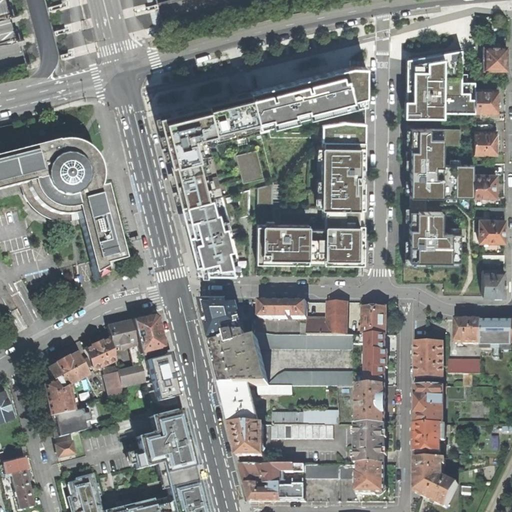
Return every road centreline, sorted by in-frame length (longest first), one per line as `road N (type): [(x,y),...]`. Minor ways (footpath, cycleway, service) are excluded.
road 1 (residential): [(230,510),(406,511),(409,301)]
road 2 (residential): [(379,295),(383,5)]
road 3 (secondary): [(124,70),(383,5)]
road 4 (secondary): [(124,70),(177,295)]
road 5 (secondary): [(0,56),(224,0)]
road 6 (secondary): [(177,295),(230,510)]
road 7 (residential): [(379,295),(177,295)]
road 8 (residential): [(177,295),(113,310),(14,360)]
road 9 (residential): [(14,360),(54,511)]
road 10 (trunk): [(0,31),(119,0)]
